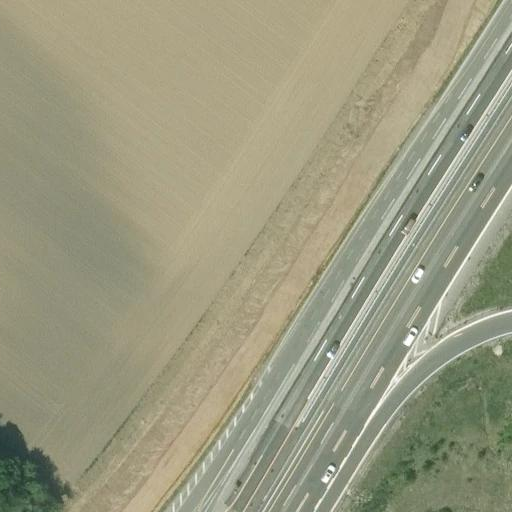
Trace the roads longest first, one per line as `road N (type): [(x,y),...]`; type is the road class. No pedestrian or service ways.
road 1 (motorway): [(312,475),(511,136)]
road 2 (motorway): [(511,45),(295,371)]
road 3 (motorway): [(312,475),(396,372),(433,346),(511,316)]
road 4 (motorway): [(295,371),(184,511)]
road 5 (motorway): [(295,371),(218,511)]
